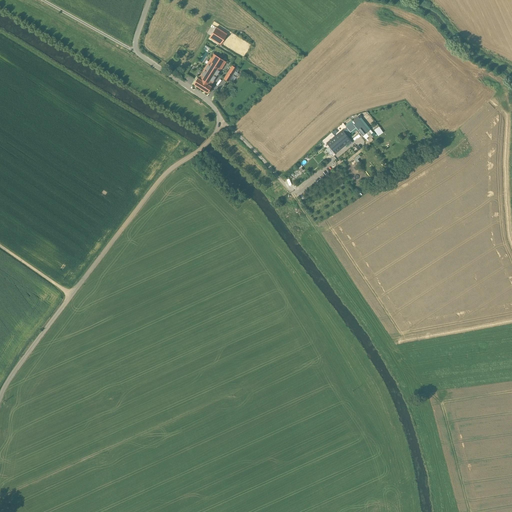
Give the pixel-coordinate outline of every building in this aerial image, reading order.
[(226,34),(216,28),(210,38),(220,44),(226,34)] [(198,78),(210,86),(225,62),(214,54),(198,78)] [(232,66),(224,79),(228,81),(236,69),(232,66)] [(198,78),(194,84),(207,92),(211,86),(210,86),(198,78)] [(360,119),(359,120),(368,131),(363,135),(366,139),(373,133),(362,118),(360,119)] [(353,123),(347,127),(350,131),(356,127),(358,129),(363,135),(368,131),(359,120),(355,123),(354,124),(353,123)] [(379,126),(375,130),(379,135),(383,132),(379,126)] [(332,140),(339,149),(350,140),(342,131),(332,140)] [(331,139),(327,144),(335,153),(339,150),(339,149),(332,140),(331,139)]
